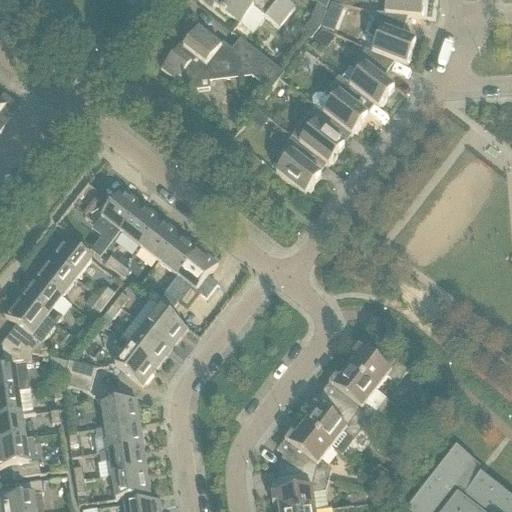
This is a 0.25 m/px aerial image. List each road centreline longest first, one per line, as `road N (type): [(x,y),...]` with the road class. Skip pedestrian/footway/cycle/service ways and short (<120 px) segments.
road 1 (residential): [(240,511),(240,451),(321,349),(326,321),(283,276)]
road 2 (residential): [(283,276),(69,100)]
road 3 (residential): [(192,511),(178,426),(186,384),(264,283),(283,276)]
road 4 (residential): [(283,276),(435,87)]
road 5 (residential): [(69,100),(150,0)]
